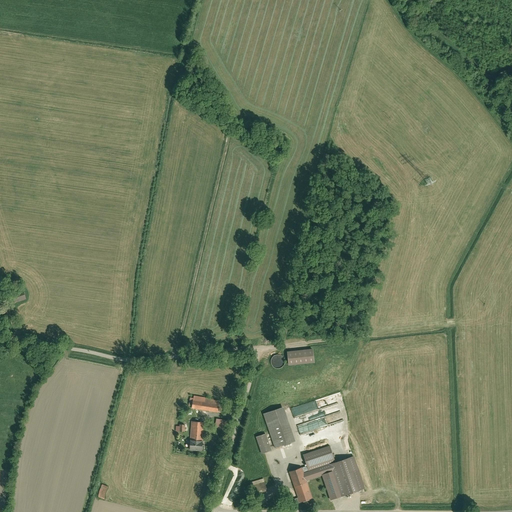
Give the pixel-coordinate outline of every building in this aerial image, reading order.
[(288,352),(289,365),(316,363),(315,349),(312,350),(290,352),(288,352)] [(273,357),(271,359),(271,362),(271,364),(273,366),(275,368),(277,368),(280,368),(282,366),(283,364),(284,362),(283,359),(282,357),(280,356),(277,355),(275,356),(273,357)] [(193,406),(193,408),(219,412),(221,403),(206,400),(206,398),(195,396),(195,398),(193,406)] [(265,417),(276,448),(293,443),(297,441),(287,410),(285,406),(264,413),(265,417)] [(216,427),(230,430),(231,421),(218,418),(216,427)] [(204,422),(192,421),(191,440),(203,441),(204,422)] [(270,450),(273,449),(267,433),(257,436),(263,454),(270,451),(270,450)] [(203,441),(191,440),(190,450),(203,451),(203,441)] [(330,445),(303,455),(309,471),(329,464),(336,462),(330,445)] [(329,464),(332,473),(340,497),(359,491),(361,490),(355,471),(359,470),(354,455),(353,456),(336,462),(329,464)] [(329,464),(309,471),(305,472),(308,481),(332,473),(329,464)] [(308,481),(305,472),(303,467),(289,472),(294,486),(300,504),(306,502),(314,499),(308,481)] [(264,478),(251,482),(252,485),(255,493),(268,488),(264,478)] [(106,499),(109,486),(102,484),(99,497),(106,499)]
